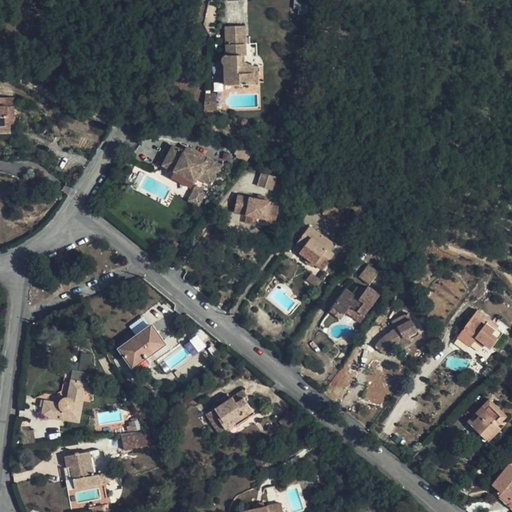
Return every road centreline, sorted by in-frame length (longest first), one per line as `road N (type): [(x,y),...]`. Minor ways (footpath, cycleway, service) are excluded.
road 1 (track): [(165,88),(199,121),(245,137),(284,138),(342,163),(442,244),(511,280)]
road 2 (residential): [(448,511),(301,380),(147,262)]
road 3 (residential): [(188,61),(125,128),(76,208)]
road 4 (residential): [(15,318),(0,464)]
road 5 (residential): [(15,318),(147,262)]
